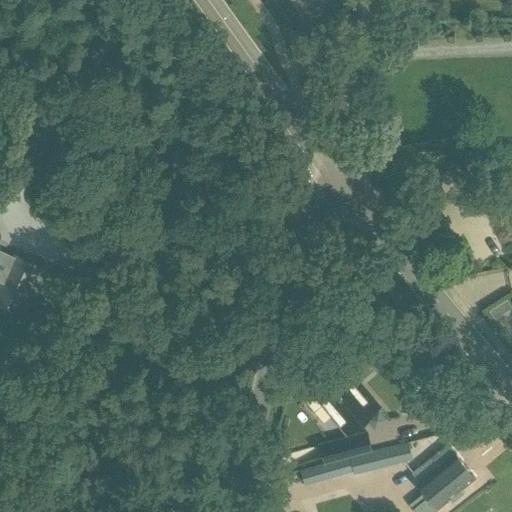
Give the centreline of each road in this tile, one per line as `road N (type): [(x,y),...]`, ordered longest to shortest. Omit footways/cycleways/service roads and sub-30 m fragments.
road 1 (secondary): [(235,511),(322,160)]
road 2 (tertiary): [(511,386),(322,160)]
road 3 (secondary): [(322,160),(208,0)]
road 4 (track): [(331,139),(367,0)]
